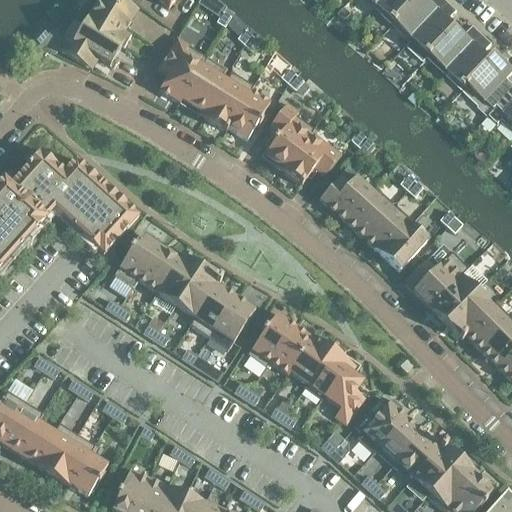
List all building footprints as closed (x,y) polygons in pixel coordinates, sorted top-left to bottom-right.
[(131,23),(138,12),(118,0),(102,0),(100,4),(97,2),(84,24),(125,48),(130,40),(123,36),(131,23)] [(135,0),(137,1),(138,0),(155,0),(168,11),(175,2),(177,4),(181,0),(135,0)] [(369,0),(378,7),(375,10),(375,11),(385,0),(369,0)] [(385,0),(375,11),(393,27),(418,0),(385,0)] [(424,0),(418,0),(393,27),(410,44),(447,4),(442,0),(433,0),(431,2),(432,4),(430,7),(424,0)] [(447,4),(410,44),(411,44),(414,41),(430,57),(427,60),(456,30),(445,21),(448,18),(449,19),(456,13),(447,4)] [(230,20),(222,15),(215,25),(224,30),(230,20)] [(125,48),(84,24),(72,44),(65,40),(57,52),(84,68),(91,72),(98,61),(109,68),(121,48),(123,50),(125,48)] [(456,30),(427,60),(445,77),(482,37),(473,29),(466,36),(468,37),(465,40),(456,30)] [(47,37),(40,31),(32,40),(39,46),(47,37)] [(236,42),(244,48),(252,39),(244,33),(236,42)] [(482,37),(445,77),(462,93),(497,57),(496,57),(491,62),(481,55),(483,52),(485,53),(491,46),(482,37)] [(252,39),(244,48),(251,55),(259,46),(252,39)] [(188,48),(176,41),(156,73),(166,79),(158,94),(172,102),(200,56),(187,49),(188,48)] [(200,56),(172,102),(181,108),(183,104),(200,115),(221,81),(226,72),(200,56)] [(497,57),(462,93),(479,108),(477,110),(487,119),(511,92),(511,88),(506,83),(511,76),(511,73),(505,67),(508,62),(497,57)] [(280,81),(287,87),(295,78),(288,71),(280,81)] [(221,81),(200,115),(204,117),(202,121),(225,134),(226,131),(248,94),(249,95),(253,88),(249,87),(231,75),(230,75),(225,83),(221,81)] [(295,78),(287,87),(295,94),(303,85),(295,78)] [(511,92),(487,119),(497,129),(501,124),(511,134),(511,92)] [(263,119),(262,117),(268,107),(249,95),(248,94),(226,131),(246,143),(256,128),(257,129),(263,119)] [(267,131),(273,135),(276,137),(260,159),(281,175),(310,136),(311,136),(314,132),(296,118),(298,116),(286,106),(267,131)] [(350,143),(357,150),(365,141),(358,134),(350,143)] [(313,171),(318,175),(323,179),(339,157),(311,136),(310,136),(281,175),(300,188),(313,171)] [(365,141),(357,150),(365,157),(373,148),(365,141)] [(0,271),(53,213),(103,258),(137,219),(124,206),(117,199),(116,200),(115,199),(116,198),(109,192),(108,192),(95,181),(95,180),(88,173),(88,174),(74,162),(63,174),(40,153),(9,188),(2,182),(0,184),(0,271)] [(349,186),(340,178),(318,203),(339,222),(367,191),(355,180),(349,186)] [(414,185),(407,178),(399,187),(406,194),(414,185)] [(414,185),(406,194),(414,201),(422,192),(414,185)] [(367,191),(339,222),(361,241),(389,210),(392,206),(374,190),(371,194),(367,191)] [(389,210),(361,241),(381,259),(412,224),(395,209),(392,213),(389,210)] [(454,221),(447,214),(439,223),(446,230),(454,221)] [(454,221),(446,230),(453,236),(461,227),(454,221)] [(429,239),(412,224),(381,259),(398,274),(429,239)] [(159,249),(140,237),(131,251),(129,249),(124,258),(126,259),(113,279),(132,291),(159,249)] [(177,261),(159,249),(132,291),(132,292),(138,284),(156,296),(183,255),(182,255),(177,261)] [(200,270),(190,263),(192,261),(183,255),(156,296),(175,308),(200,270)] [(460,278),(461,278),(468,271),(451,255),(435,271),(426,263),(403,286),(428,310),(460,278)] [(219,282),(200,270),(175,308),(193,320),(188,328),(189,329),(219,282)] [(477,294),(461,278),(460,278),(428,310),(444,326),(477,294)] [(219,282),(189,329),(208,341),(235,300),(217,288),(220,283),(219,282)] [(493,310),(492,309),(477,294),(444,326),(460,343),(464,339),(465,339),(493,310)] [(235,300),(208,341),(227,354),(239,334),(241,336),(247,327),(245,326),(254,312),(235,300)] [(104,311),(114,318),(119,310),(109,303),(104,311)] [(511,322),(495,306),(492,309),(493,310),(465,339),(481,355),(511,322)] [(119,310),(114,318),(124,325),(129,316),(119,310)] [(268,365),(294,329),(293,328),(276,316),(265,332),(263,331),(256,341),(258,342),(251,352),(268,365)] [(496,370),(511,353),(511,320),(511,322),(481,355),(496,370)] [(142,336),(152,343),(158,335),(148,328),(142,336)] [(285,377),(311,341),(294,329),(268,365),(285,377)] [(158,335),(152,343),(162,349),(168,341),(158,335)] [(305,386),(330,352),(313,339),(311,341),(285,377),(287,379),(289,375),(305,386)] [(320,403),(347,364),(330,352),(305,386),(306,387),(303,391),(320,403)] [(180,361),(190,368),(196,359),(186,353),(180,361)] [(511,353),(496,370),(511,386),(511,353)] [(196,359),(190,368),(200,374),(206,366),(196,359)] [(43,375),(48,366),(38,360),(33,369),(43,375)] [(355,369),(347,364),(320,403),(321,404),(324,400),(340,411),(333,420),(345,428),(364,401),(354,394),(362,383),(351,375),(355,369)] [(58,373),(48,366),(43,375),(53,382),(58,373)] [(77,397),(82,389),(72,383),(67,391),(77,397)] [(238,387),(233,395),(243,402),(249,394),(238,387)] [(87,404),(93,396),(82,389),(77,397),(87,404)] [(0,444),(24,405),(6,394),(0,403),(0,444)] [(249,394),(243,402),(253,408),(259,400),(249,394)] [(0,446),(16,457),(37,424),(42,416),(24,405),(0,444),(0,446)] [(112,420),(117,411),(107,405),(101,413),(112,420)] [(372,457),(405,420),(388,405),(355,442),(372,457)] [(274,410),(269,419),(279,425),(285,417),(274,410)] [(127,418),(117,411),(112,420),(121,426),(127,418)] [(285,417),(279,425),(289,432),(295,424),(285,417)] [(392,469),(422,435),(405,420),(372,457),(372,458),(375,454),(392,469)] [(33,468),(53,434),(37,424),(16,457),(33,468)] [(50,478),(76,438),(58,426),(53,434),(33,468),(50,478)] [(144,429),(139,437),(149,444),(154,436),(144,429)] [(409,484),(443,446),(442,446),(438,450),(422,435),(392,469),(409,484)] [(69,490),(89,457),(94,449),(76,438),(50,478),(69,490)] [(319,450),(328,458),(335,451),(326,443),(319,450)] [(426,499),(460,461),(443,446),(409,484),(410,485),(413,481),(428,495),(425,499),(426,499)] [(174,448),(169,457),(179,463),(184,455),(174,448)] [(335,451),(328,458),(337,466),(344,459),(335,451)] [(184,455),(179,463),(189,470),(194,462),(184,455)] [(107,468),(89,457),(69,490),(75,494),(76,492),(87,499),(95,486),(97,487),(104,475),(103,474),(107,468)] [(439,511),(444,511),(476,477),(460,461),(426,499),(439,511)] [(209,471),(203,479),(213,486),(219,478),(209,471)] [(117,499),(111,511),(134,511),(148,480),(129,472),(123,486),(121,485),(115,498),(117,499)] [(483,504),(493,492),(476,477),(444,511),(446,511),(478,511),(484,505),(483,504)] [(219,478),(213,486),(223,493),(229,484),(219,478)] [(367,479),(360,486),(369,494),(376,487),(367,479)] [(156,511),(167,489),(148,480),(134,511),(156,511)] [(376,487),(369,494),(378,502),(385,495),(376,487)] [(167,489),(156,511),(179,511),(186,498),(167,489)] [(253,500),(243,494),(238,502),(248,508),(253,500)] [(511,511),(511,502),(504,496),(489,511),(511,511)] [(186,498),(179,511),(202,511),(205,506),(186,498)] [(259,511),(263,507),(253,500),(248,508),(253,511),(259,511)]
